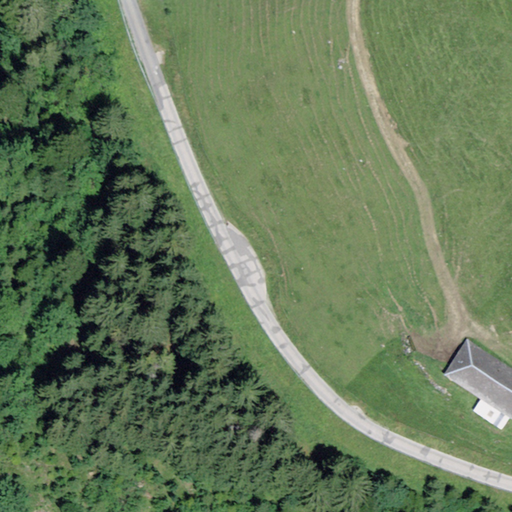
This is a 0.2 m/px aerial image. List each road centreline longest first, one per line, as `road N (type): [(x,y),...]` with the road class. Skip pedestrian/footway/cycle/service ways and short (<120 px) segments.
road 1 (unclassified): [(511,483),(384,437),(298,362),(203,200),(127,0)]
road 2 (track): [(511,351),(461,319),(422,192),(369,84),(353,0)]
